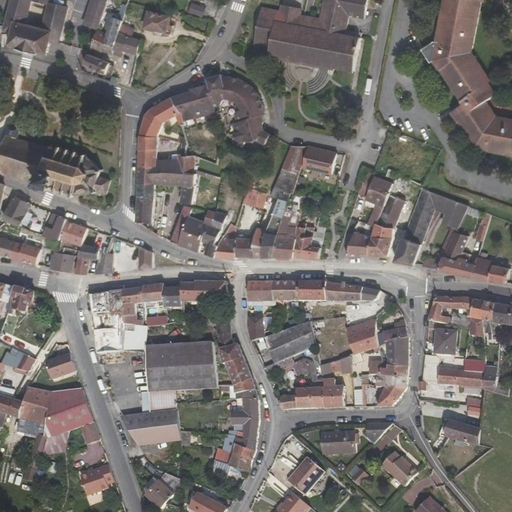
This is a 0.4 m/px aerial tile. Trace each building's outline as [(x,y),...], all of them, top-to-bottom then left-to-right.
[(63,0),(56,0),(56,2),(51,1),(45,26),(27,21),(31,0),(12,0),(5,29),(14,31),(10,44),(19,46),(18,48),(39,54),(40,51),(48,53),(52,40),(60,42),(66,16),(69,6),(63,4),(63,0)] [(107,0),(91,0),(84,23),(99,27),(107,0)] [(349,16),(365,19),(368,0),(324,0),(321,19),(301,15),(301,12),(281,8),(281,11),(262,7),(255,44),(271,48),(270,55),(355,71),(362,33),(346,30),(349,16)] [(444,0),(438,40),(434,39),(422,47),(430,60),(434,59),(463,103),(452,110),(477,148),(511,155),(511,117),(496,114),(487,101),(497,94),(492,87),(489,83),(492,81),(472,52),(482,1),(484,0),(444,0)] [(189,12),(201,15),(203,8),(191,4),(189,12)] [(168,24),(170,17),(150,11),(145,27),(157,30),(157,31),(158,32),(160,32),(161,33),(163,33),(164,32),(172,34),(174,26),(168,24)] [(113,14),(109,29),(111,29),(110,32),(105,50),(114,53),(120,32),(122,24),(124,17),(113,14)] [(130,36),(132,36),(135,28),(122,24),(120,32),(130,36)] [(93,44),(105,50),(110,32),(98,28),(93,44)] [(130,36),(120,32),(114,53),(124,57),(125,53),(126,50),(130,36)] [(132,36),(130,36),(126,50),(140,54),(144,40),(132,36)] [(110,67),(111,63),(90,54),(86,64),(112,76),(114,70),(112,69),(113,68),(110,67)] [(241,77),(232,76),(222,76),(222,74),(207,77),(208,80),(204,81),(205,83),(190,88),(191,92),(173,97),(181,112),(183,111),(186,121),(214,112),(213,106),(219,105),(221,101),(221,98),(227,98),(236,102),(242,110),(238,110),(236,115),(238,121),(235,122),(238,133),(236,134),(238,140),(246,144),(248,142),(249,142),(258,140),(267,144),(271,135),(262,129),(262,120),(263,120),(262,113),(263,113),(263,109),(262,107),(261,102),(259,98),(257,94),(254,90),(251,86),(248,83),(245,80),(241,77)] [(511,84),(493,81),(492,81),(489,83),(492,87),(511,90),(511,84)] [(163,121),(176,113),(180,122),(185,124),(186,123),(186,121),(183,111),(181,112),(173,97),(152,109),(147,115),(161,125),(163,121)] [(159,132),(176,137),(176,140),(184,141),(185,137),(161,125),(147,115),(141,135),(158,137),(159,132)] [(0,157),(0,163),(4,173),(37,183),(37,185),(40,186),(40,184),(52,188),(51,190),(54,190),(55,188),(57,189),(56,191),(59,192),(60,190),(62,191),(62,193),(64,193),(65,192),(68,192),(67,194),(70,195),(71,193),(76,195),(95,195),(100,197),(101,192),(107,194),(111,180),(105,178),(106,173),(108,173),(106,169),(103,170),(91,158),(87,157),(88,155),(84,154),(84,156),(78,154),(78,152),(75,151),(74,153),(67,151),(68,149),(65,148),(64,150),(60,148),(60,146),(57,145),(57,147),(20,135),(22,129),(10,125),(4,143),(2,143),(1,146),(3,146),(0,157)] [(156,172),(197,174),(195,169),(196,159),(182,160),(183,151),(169,150),(168,160),(157,161),(158,137),(141,135),(140,168),(157,167),(156,172)] [(308,146),(292,146),(276,187),(282,189),(279,197),(274,214),(268,230),(266,236),(264,257),(275,257),(280,232),(286,210),(292,192),(294,193),(302,167),(308,146)] [(302,167),(333,175),(338,153),(308,146),(302,167)] [(139,194),(156,195),(156,183),(156,172),(157,167),(140,168),(139,194)] [(367,169),(359,193),(369,196),(375,177),(377,172),(367,169)] [(156,183),(184,185),(181,201),(194,203),(197,174),(156,172),(156,183)] [(386,205),(389,194),(392,186),(393,183),(375,177),(369,196),(368,199),(379,202),(386,205)] [(398,188),(392,186),(389,194),(395,196),(398,188)] [(255,205),(260,191),(248,187),(244,203),(255,207),(255,205)] [(279,197),(282,189),(276,187),(272,195),(279,197)] [(424,188),(397,256),(396,261),(415,264),(436,210),(446,214),(464,220),(470,206),(424,188)] [(139,194),(138,222),(155,223),(156,195),(139,194)] [(395,236),(395,225),(396,225),(405,200),(395,196),(389,194),(386,205),(380,222),(369,257),(390,256),(395,236)] [(15,196),(4,218),(7,219),(22,226),(23,223),(29,225),(35,213),(29,211),(32,203),(15,196)] [(379,202),(372,224),(375,225),(376,221),(380,222),(386,205),(379,202)] [(182,217),(194,208),(195,208),(184,206),(182,217)] [(194,208),(182,217),(180,244),(200,251),(203,242),(211,221),(216,223),(218,212),(207,210),(206,219),(193,216),(194,208)] [(275,257),(295,258),(298,227),(292,228),(294,211),(286,210),(280,232),(275,257)] [(206,253),(217,257),(220,243),(228,214),(218,212),(216,223),(211,221),(203,242),(209,244),(206,253)] [(69,219),(55,213),(47,235),(62,239),(68,221),(69,219)] [(443,223),(452,228),(458,230),(459,230),(464,220),(446,214),(443,223)] [(484,243),(491,216),(485,214),(477,240),(484,243)] [(62,239),(83,245),(89,228),(68,221),(62,239)] [(376,221),(375,225),(372,224),(360,221),(347,257),(369,257),(380,222),(376,221)] [(238,260),(238,257),(248,257),(250,238),(233,237),(237,226),(231,223),(220,243),(217,257),(238,260)] [(320,259),(327,227),(319,226),(314,246),(309,245),(311,229),(298,227),(295,258),(320,259)] [(114,236),(89,228),(83,245),(102,248),(101,250),(103,251),(108,252),(114,236)] [(256,236),(256,238),(255,257),(264,257),(266,236),(268,230),(259,228),(256,236)] [(445,251),(450,253),(451,250),(457,233),(458,230),(452,228),(445,251)] [(466,255),(471,238),(457,233),(451,250),(466,255)] [(256,238),(250,238),(248,257),(255,257),(256,238)] [(23,239),(19,247),(29,252),(33,242),(23,239)] [(97,249),(101,250),(102,248),(83,245),(81,251),(82,251),(77,273),(96,274),(97,270),(93,269),(97,249)] [(154,252),(141,246),(142,269),(154,267),(154,252)] [(40,266),(44,248),(37,247),(33,264),(40,266)] [(101,250),(97,249),(93,269),(97,270),(96,274),(114,272),(103,251),(101,250)] [(466,255),(451,250),(450,253),(445,251),(442,259),(448,261),(445,271),(473,277),(476,267),(468,264),(471,256),(466,255)] [(52,268),(72,272),(74,256),(54,252),(52,268)] [(490,281),(490,280),(506,283),(510,269),(494,265),(485,263),(486,260),(488,253),(480,252),(476,267),(473,277),(490,281)] [(442,260),(434,258),(430,261),(428,267),(439,270),(442,260)] [(439,270),(445,271),(448,261),(442,259),(442,260),(439,270)] [(184,301),(229,303),(228,282),(198,282),(197,284),(183,283),(183,289),(184,301)] [(250,283),(250,306),(276,303),(276,298),(278,298),(276,283),(250,283)] [(302,299),(302,283),(276,283),(278,298),(302,299)] [(302,283),(302,299),(375,300),(383,296),(389,291),(330,283),(302,283)] [(147,302),(148,302),(164,301),(168,301),(167,290),(166,284),(146,287),(147,302)] [(2,302),(12,305),(18,288),(8,286),(3,299),(2,302)] [(144,289),(126,291),(126,326),(133,325),(147,324),(149,324),(149,320),(140,321),(140,303),(147,302),(146,287),(145,287),(144,289)] [(16,308),(28,311),(30,302),(34,303),(36,293),(18,288),(12,305),(10,311),(15,312),(16,308)] [(168,304),(168,307),(184,306),(184,301),(183,289),(167,290),(168,301),(168,304)] [(133,330),(133,325),(126,326),(126,291),(92,296),(94,314),(96,314),(98,332),(96,332),(98,345),(113,345),(109,314),(112,313),(112,316),(116,316),(119,349),(106,350),(107,353),(125,352),(125,332),(133,330)] [(444,311),(444,308),(467,310),(466,316),(452,313),(450,325),(471,330),(473,318),(475,301),(475,299),(465,298),(453,299),(437,298),(430,321),(446,324),(448,318),(439,315),(441,310),(444,311)] [(473,318),(484,321),(486,302),(475,301),(473,318)] [(491,323),(491,324),(495,325),(497,304),(486,302),(484,321),(491,323)] [(495,328),(502,329),(503,325),(511,326),(511,305),(497,304),(495,325),(495,328)] [(250,318),(251,333),(265,329),(264,318),(250,318)] [(379,346),(377,319),(348,328),(356,354),(379,346)] [(267,336),(272,349),(277,363),(291,356),(315,343),(311,320),(302,323),(267,336)] [(226,359),(228,358),(235,382),(254,380),(240,345),(235,346),(230,323),(217,325),(226,359)] [(133,330),(125,332),(125,352),(144,350),(147,324),(133,325),(133,330)] [(407,325),(395,328),(397,332),(385,336),(387,344),(389,344),(410,338),(407,325)] [(253,342),(267,336),(266,331),(265,329),(251,333),(253,342)] [(456,356),(458,332),(438,331),(437,354),(456,356)] [(389,344),(390,364),(409,366),(410,338),(389,344)] [(217,384),(213,341),(146,346),(150,392),(142,393),(144,416),(180,412),(179,404),(177,390),(217,387),(217,384)] [(78,372),(72,354),(46,363),(52,381),(78,372)] [(439,384),(441,369),(438,369),(439,357),(427,355),(424,382),(426,383),(439,384)] [(291,356),(277,363),(266,369),(269,377),(293,364),(294,363),(291,356)] [(294,363),(293,364),(300,376),(308,372),(304,358),(294,363)] [(343,375),(353,374),(352,361),(321,364),(322,375),(342,373),(343,375)] [(485,375),(485,364),(481,363),(466,361),(464,372),(485,375)] [(382,364),(371,364),(371,376),(378,376),(408,377),(409,366),(390,364),(390,367),(382,366),(382,364)] [(484,390),(485,375),(464,372),(441,369),(439,384),(484,390)] [(378,387),(386,387),(408,389),(408,377),(378,376),(378,387)] [(324,387),(323,379),(311,379),(312,387),(316,409),(326,409),(324,387)] [(261,401),(254,380),(235,382),(234,382),(238,401),(261,401)] [(296,394),(290,394),(290,398),(278,398),(284,410),(316,409),(312,387),(296,386),(296,394)] [(344,386),(324,387),(326,409),(346,408),(344,386)] [(371,408),(379,407),(386,387),(378,387),(371,408)] [(379,407),(394,407),(401,399),(408,389),(386,387),(379,407)] [(0,427),(1,428),(5,415),(24,420),(49,428),(55,393),(30,388),(23,403),(14,400),(6,397),(1,396),(0,399),(0,427)] [(9,389),(6,397),(14,400),(18,392),(9,389)] [(50,438),(43,456),(69,453),(70,434),(84,428),(96,424),(84,390),(55,393),(49,428),(47,437),(50,438)] [(483,408),(484,402),(468,400),(467,406),(483,408)] [(261,419),(261,401),(238,401),(242,425),(247,426),(247,436),(246,441),(258,442),(261,419)] [(180,412),(144,416),(122,418),(138,447),(183,441),(182,432),(180,412)] [(49,428),(24,420),(21,429),(41,435),(47,437),(49,428)] [(96,424),(84,428),(91,444),(102,441),(96,424)] [(369,425),(369,440),(380,440),(394,424),(369,425)] [(450,424),(447,439),(480,446),(481,431),(450,424)] [(30,469),(38,470),(43,456),(50,438),(47,437),(41,435),(30,469)] [(357,455),(357,436),(326,436),(326,455),(357,455)] [(257,451),(258,442),(246,441),(239,440),(234,454),(253,461),(257,451)] [(232,465),(234,454),(219,450),(217,460),(232,465)] [(272,471),(284,480),(287,482),(301,462),(286,452),(272,471)] [(407,486),(420,472),(402,457),(402,458),(396,453),(383,467),(390,473),(391,472),(407,486)] [(250,472),(253,461),(234,454),(232,465),(250,472)] [(305,494),(325,470),(309,456),(289,480),(305,494)] [(215,473),(228,478),(232,465),(217,460),(215,473)] [(95,473),(96,475),(83,480),(90,498),(112,491),(111,487),(117,485),(111,468),(95,473)] [(361,486),(370,476),(363,469),(354,479),(361,486)] [(163,510),(169,504),(175,496),(155,479),(146,489),(149,497),(163,510)] [(195,490),(185,503),(198,511),(208,511),(214,501),(195,490)] [(278,511),(308,511),(311,508),(294,494),(285,505),(280,511),(278,511)] [(446,511),(432,498),(418,511),(446,511)] [(214,501),(208,511),(227,511),(230,509),(214,501)]
